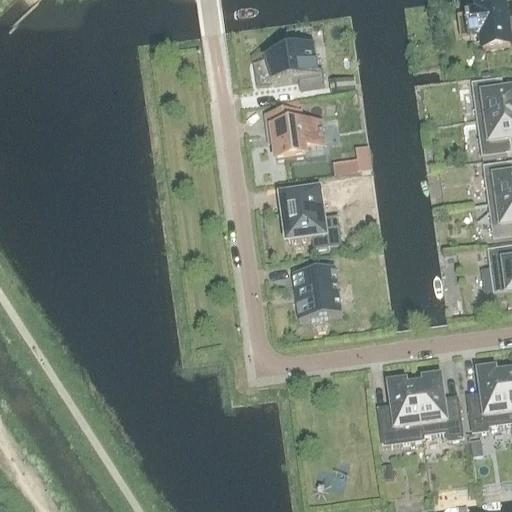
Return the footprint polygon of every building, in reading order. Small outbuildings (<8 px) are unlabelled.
[(503,51),(510,50),(510,48),(508,36),(511,35),(511,12),(505,13),(504,2),(503,0),(476,4),(476,8),(468,9),(470,18),(467,18),(470,42),(481,40),(483,54),(490,53),(490,55),(503,53),(503,51)] [(296,53),(252,67),(256,91),(301,85),(302,91),(299,91),(300,93),(325,89),(323,74),(319,74),(315,50),(296,53)] [(351,81),(329,84),(331,97),(352,94),(351,81)] [(476,125),(511,119),(511,94),(498,97),(497,84),(471,87),(476,125)] [(267,121),(270,147),(274,147),(276,165),(305,161),(304,152),(323,149),(320,127),(301,129),(300,117),(267,121)] [(511,119),(476,125),(482,162),(507,158),(505,146),(511,144),(511,119)] [(335,180),(344,179),(342,166),(333,168),(335,180)] [(488,208),(511,204),(511,179),(510,180),(508,167),(483,171),(488,208)] [(349,179),(351,193),(367,190),(364,176),(349,179)] [(323,223),(319,196),(282,202),(288,246),(312,242),(313,254),(342,250),(338,221),(323,223)] [(511,204),(488,208),(493,245),(511,242),(511,204)] [(511,250),(487,254),(493,298),(511,295),(511,250)] [(292,279),(299,326),(342,320),(335,273),(292,279)] [(511,428),(504,379),(496,380),(495,375),(479,377),(483,406),(469,408),(473,438),(488,436),(488,431),(511,428)] [(425,389),(415,391),(422,440),(423,440),(448,437),(449,446),(463,444),(458,409),(445,411),(441,382),(424,385),(425,389)] [(389,390),(393,418),(379,420),(383,450),(410,447),(424,445),(423,440),(422,440),(415,391),(406,392),(406,387),(389,390)] [(480,444),(470,445),(472,461),(482,460),(480,444)] [(391,469),(379,470),(381,479),(381,484),(393,483),(391,469)]
